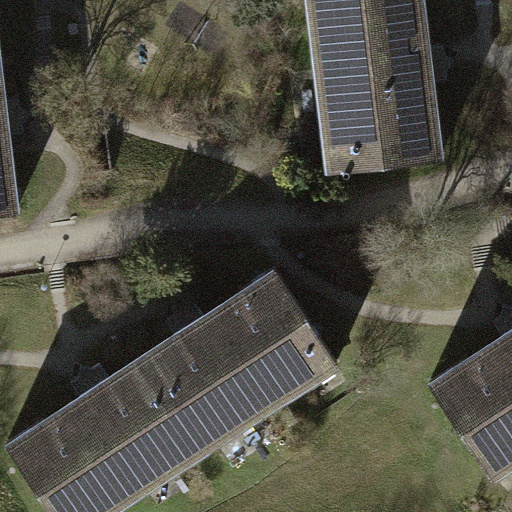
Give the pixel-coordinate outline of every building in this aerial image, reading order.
[(422,12),(420,0),(304,0),(307,21),(318,20),(331,130),(320,131),(324,167),(439,154),(434,113),(427,114),(423,80),(445,78),(444,70),(451,60),(442,53),(441,44),(418,46),(414,13),(422,12)] [(0,208),(15,207),(10,166),(2,167),(0,149),(0,133),(20,131),(19,123),(26,113),(17,106),(16,97),(0,98),(0,208)] [(143,359),(197,440),(225,421),(232,431),(261,411),(254,400),(297,371),(304,381),(336,360),(272,264),(236,287),(241,294),(203,319),(191,300),(184,305),(174,303),(172,313),(163,319),(176,338),(143,359)] [(462,424),(494,473),(511,461),(511,306),(510,307),(500,305),(497,316),(491,320),(503,339),(466,363),(461,356),(430,377),(462,424)] [(41,487),(57,511),(103,511),(99,505),(138,479),(145,489),(174,469),(168,459),(197,440),(143,359),(109,382),(97,364),(90,369),(79,367),(76,379),(70,382),(83,401),(45,426),(40,418),(9,439),(41,487)]
